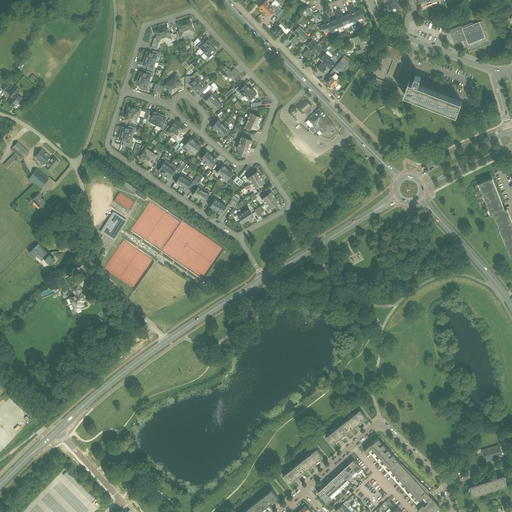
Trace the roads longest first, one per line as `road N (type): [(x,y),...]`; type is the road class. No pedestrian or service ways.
road 1 (residential): [(123,91),(141,29),(188,10),(271,93),(256,155)]
road 2 (residential): [(239,238),(109,151),(123,91)]
road 3 (residential): [(167,340),(95,272),(75,165)]
road 4 (residential): [(443,482),(378,422),(302,489)]
road 5 (residential): [(113,0),(106,79),(75,165)]
road 6 (tertiary): [(263,278),(369,213)]
